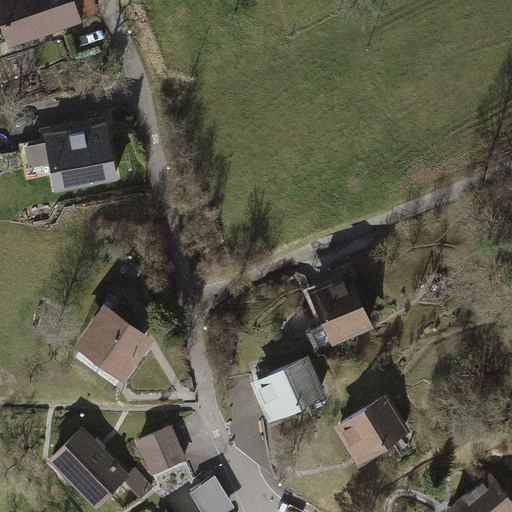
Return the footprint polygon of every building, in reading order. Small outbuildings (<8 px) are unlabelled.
[(0,0),(0,27),(4,41),(97,11),(92,0),(0,0)] [(109,124),(47,135),(48,140),(28,144),(30,159),(52,155),(58,189),(119,178),(109,124)] [(348,267),(310,282),(333,338),(371,322),(348,267)] [(101,303),(72,344),(121,378),(150,338),(132,325),(140,314),(116,297),(109,308),(101,303)] [(306,352),(253,375),(271,415),(323,391),(306,352)] [(386,391),(340,418),(362,456),(408,429),(386,391)] [(79,427),(47,457),(93,504),(125,474),(79,427)] [(168,427),(137,439),(151,472),(182,460),(168,427)] [(193,480),(212,511),(213,511),(238,498),(218,465),(193,480)] [(511,511),(511,498),(492,474),(451,506),(456,511),(511,511)]
